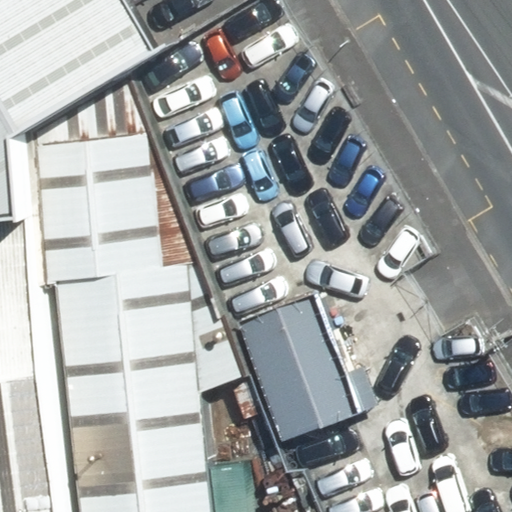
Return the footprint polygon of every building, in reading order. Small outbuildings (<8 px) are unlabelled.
[(0,103),(137,29),(121,0),(0,0),(0,196),(17,194),(0,106),(0,103)] [(50,139),(66,279),(175,267),(160,127),(50,139)] [(400,421),(282,176),(190,220),(308,465),(400,421)] [(0,508),(59,502),(17,194),(0,196),(0,508)] [(223,511),(196,264),(175,267),(66,279),(91,511),(223,511)]
